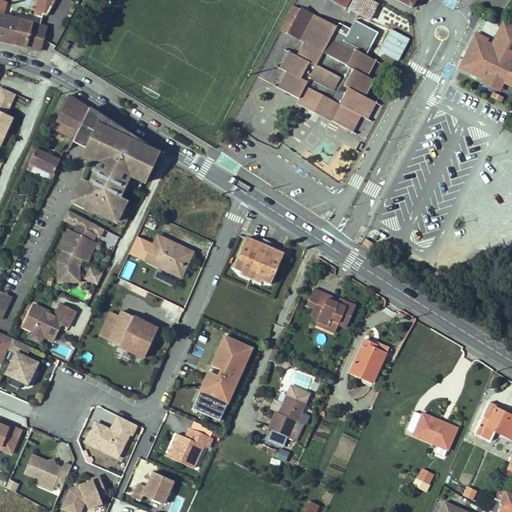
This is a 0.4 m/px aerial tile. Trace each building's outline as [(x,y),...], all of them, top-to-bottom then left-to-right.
[(37,0),(35,13),(47,15),(54,0),(37,0)] [(371,20),(379,4),(371,0),(353,0),(349,8),(371,20)] [(300,9),(293,6),(280,30),(287,34),(300,9)] [(301,7),(300,9),(287,34),(303,42),(307,35),(310,34),(327,43),(336,26),(301,7)] [(0,15),(0,40),(27,47),(33,24),(18,20),(0,15)] [(337,26),(336,26),(327,43),(310,34),(307,35),(303,42),(296,55),(290,51),(281,68),(287,71),(279,87),(300,98),(311,104),(314,100),(325,106),(323,110),(334,116),(332,120),(353,131),(361,114),(368,118),(376,102),(365,96),(374,80),(367,76),(375,60),(366,55),(378,32),(355,20),(350,29),(339,23),(337,26)] [(503,22),(492,45),(497,47),(508,25),(503,22)] [(27,47),(41,51),(47,27),(33,24),(27,47)] [(511,27),(508,25),(497,47),(486,42),(488,39),(476,33),(459,69),(481,81),(486,71),(505,81),(504,84),(511,88),(511,27)] [(380,53),(399,61),(409,37),(390,29),(380,53)] [(486,71),(481,81),(480,84),(499,93),(504,84),(505,81),(486,71)] [(15,94),(1,87),(0,89),(0,145),(12,118),(6,115),(15,94)] [(493,93),(491,97),(500,102),(502,97),(493,93)] [(88,109),(68,95),(53,129),(69,138),(67,142),(71,144),(74,139),(88,109)] [(311,104),(300,98),(298,102),(332,120),(334,116),(323,110),(325,106),(314,100),(311,104)] [(88,109),(74,139),(86,144),(100,116),(88,109)] [(86,144),(84,149),(95,155),(96,153),(111,123),(100,116),(86,144)] [(80,187),(73,201),(82,205),(86,209),(87,206),(96,211),(95,213),(101,214),(114,221),(124,199),(115,194),(122,180),(119,178),(122,170),(126,172),(130,174),(145,145),(111,123),(96,153),(95,155),(105,160),(109,162),(105,170),(101,168),(93,184),(90,191),(80,187)] [(145,145),(130,174),(145,182),(159,154),(145,145)] [(35,149),(29,162),(53,173),(60,160),(35,149)] [(53,173),(29,162),(26,169),(51,180),(55,174),(53,173)] [(84,179),(80,187),(90,191),(93,184),(84,179)] [(58,262),(59,282),(71,282),(71,279),(79,279),(79,266),(80,264),(76,262),(78,257),(80,258),(87,241),(91,242),(99,226),(68,210),(63,220),(78,226),(74,233),(66,250),(64,249),(63,250),(58,262)] [(64,249),(66,250),(74,233),(67,230),(59,248),(63,250),(64,249)] [(158,236),(146,261),(181,277),(191,256),(178,250),(180,246),(158,236)] [(233,267),(271,284),(283,254),(268,247),(269,243),(263,240),(261,244),(246,238),(233,267)] [(373,244),(365,239),(362,243),(370,248),(373,244)] [(91,242),(87,241),(80,258),(87,261),(95,244),(91,242)] [(193,252),(180,246),(178,250),(191,256),(193,252)] [(130,280),(137,264),(128,261),(121,277),(130,280)] [(98,284),(102,275),(90,269),(86,278),(98,284)] [(311,317),(317,319),(335,328),(337,324),(346,328),(355,305),(339,298),(338,300),(313,289),(307,304),(315,308),(311,317)] [(1,291),(0,292),(0,320),(1,320),(12,297),(1,291)] [(55,315),(34,304),(23,326),(32,331),(29,338),(40,343),(43,336),(52,341),(61,324),(68,327),(76,312),(60,304),(55,315)] [(111,313),(100,337),(144,358),(157,330),(131,317),(134,311),(125,307),(120,317),(111,313)] [(335,328),(317,319),(315,324),(333,332),(335,328)] [(401,343),(423,355),(434,330),(415,319),(401,343)] [(18,331),(12,328),(8,335),(15,338),(18,331)] [(450,370),(463,347),(434,330),(423,355),(437,363),(450,370)] [(0,357),(4,359),(12,338),(0,333),(0,357)] [(192,408),(220,420),(251,348),(224,336),(192,408)] [(31,347),(12,338),(8,349),(16,352),(7,374),(14,377),(13,379),(24,383),(27,376),(31,378),(37,364),(25,359),(31,347)] [(385,356),(374,351),(377,346),(365,341),(350,374),(373,384),(385,356)] [(377,346),(374,351),(385,356),(389,347),(378,343),(377,346)] [(419,363),(423,355),(401,343),(397,351),(419,363)] [(433,371),(437,363),(423,355),(419,363),(433,371)] [(309,394),(290,386),(283,403),(280,402),(276,412),(269,428),(289,437),(296,421),(297,422),(309,394)] [(276,412),(280,402),(275,400),(270,409),(276,412)] [(511,415),(489,403),(474,434),(490,441),(495,431),(511,438),(511,435),(511,415)] [(435,453),(444,456),(447,449),(448,450),(455,431),(440,424),(442,421),(423,413),(413,435),(438,445),(435,453)] [(132,435),(136,425),(118,416),(113,425),(117,427),(115,432),(96,423),(86,442),(117,458),(126,441),(124,440),(128,433),(132,435)] [(296,440),(303,425),(297,422),(296,421),(289,437),(296,440)] [(440,424),(455,431),(457,427),(442,421),(440,424)] [(0,446),(12,452),(21,429),(5,422),(4,426),(0,424),(0,446)] [(214,430),(194,422),(192,429),(211,437),(214,430)] [(187,438),(177,434),(167,457),(194,468),(204,445),(207,447),(211,437),(192,429),(191,428),(187,438)] [(271,431),(267,443),(282,448),(287,437),(271,431)] [(263,447),(275,453),(276,451),(273,449),(274,447),(264,444),(263,447)] [(279,449),(277,459),(287,461),(289,451),(279,449)] [(24,473),(61,489),(71,466),(64,463),(62,467),(32,455),(24,473)] [(507,485),(511,473),(511,470),(507,468),(501,482),(507,485)] [(422,471),(418,478),(428,483),(431,476),(422,471)] [(173,481),(153,472),(146,487),(138,484),(132,497),(141,501),(143,495),(163,504),(173,481)] [(70,489),(62,509),(68,511),(79,511),(84,504),(86,503),(88,509),(102,504),(100,499),(104,497),(106,493),(99,476),(92,478),(92,480),(79,485),(80,487),(76,488),(76,487),(70,489)] [(10,480),(6,488),(14,492),(18,484),(10,480)] [(511,511),(511,494),(505,491),(507,485),(501,482),(494,498),(500,501),(498,506),(511,511)] [(467,488),(463,495),(473,500),(476,493),(467,488)] [(493,511),(498,500),(494,498),(488,511),(493,511)] [(309,501),(304,511),(316,511),(320,506),(309,501)] [(467,511),(444,502),(439,511),(467,511)]
